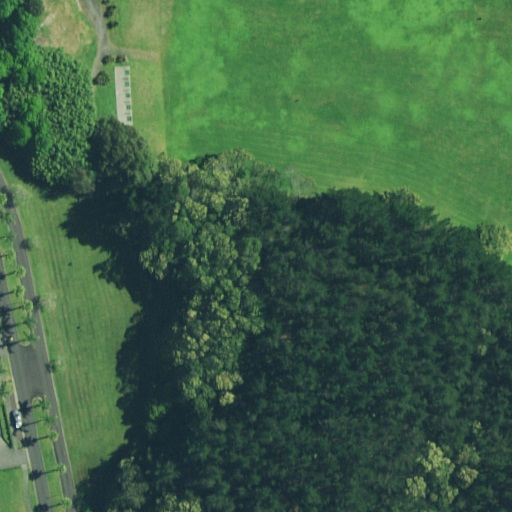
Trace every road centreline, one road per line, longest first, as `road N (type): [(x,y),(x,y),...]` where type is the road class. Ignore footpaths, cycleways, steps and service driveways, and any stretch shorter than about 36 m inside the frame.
road 1 (unclassified): [(0,195),(40,376)]
road 2 (track): [(96,0),(110,40),(94,86),(96,165)]
road 3 (unclassified): [(40,376),(69,511)]
road 4 (unclassified): [(43,511),(18,379)]
